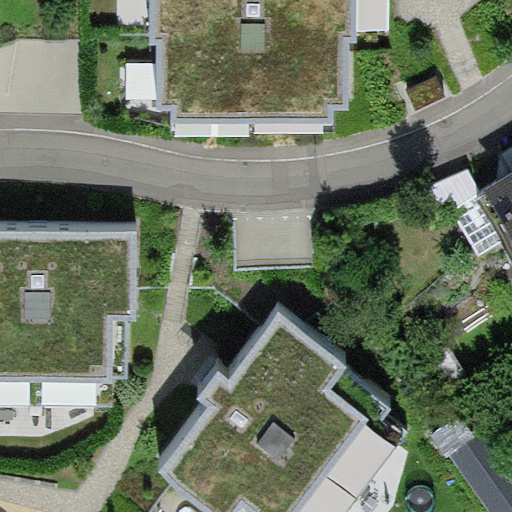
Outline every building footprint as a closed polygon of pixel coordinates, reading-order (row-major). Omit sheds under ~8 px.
[(332,96),(350,96),(350,32),(359,32),(359,0),(150,0),(150,30),(158,30),(157,95),(173,95),(173,124),(332,124),(332,96)] [(511,141),(499,150),(501,176),(511,169),(511,141)] [(478,191),(511,244),(511,169),(501,176),(478,191)] [(0,401),(113,403),(113,367),(130,367),(130,304),(138,303),(139,222),(0,220),(0,401)] [(345,511),(410,427),(383,407),(393,394),(343,357),(347,350),(280,300),(231,366),(219,357),(199,383),(210,391),(161,457),(227,506),(232,501),(246,511),(345,511)]
